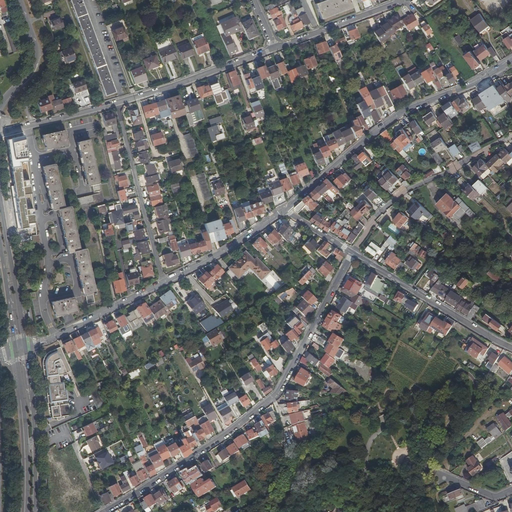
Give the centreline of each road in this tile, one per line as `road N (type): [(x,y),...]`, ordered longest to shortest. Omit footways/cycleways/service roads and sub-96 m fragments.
road 1 (unclassified): [(284,209),(392,119),(511,62)]
road 2 (residential): [(272,396),(102,511)]
road 3 (residential): [(511,136),(388,203),(352,252)]
road 4 (residential): [(163,284),(117,103)]
road 5 (residential): [(352,252),(511,347)]
road 6 (residential): [(275,47),(117,103)]
road 7 (residential): [(352,252),(272,396)]
road 8 (primary): [(36,511),(24,348)]
road 9 (primary): [(15,350),(24,511)]
road 10 (primary): [(24,348),(0,190)]
road 11 (unclassified): [(24,348),(163,284)]
road 12 (unclassified): [(163,284),(284,209)]
road 13 (residential): [(117,103),(0,132)]
road 14 (primary): [(0,105),(36,59),(19,0)]
